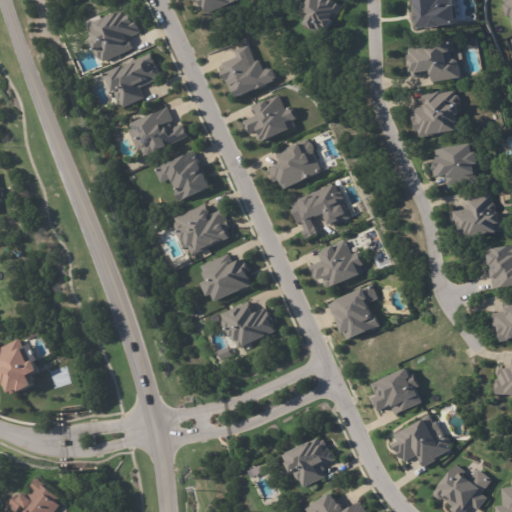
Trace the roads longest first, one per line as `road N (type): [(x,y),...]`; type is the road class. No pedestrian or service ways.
road 1 (residential): [(151,0),(352,432),(403,511)]
road 2 (tertiary): [(165,511),(125,317),(16,0)]
road 3 (residential): [(467,335),(438,282),(419,202),(372,109),(369,0)]
road 4 (residential): [(322,366),(226,418),(66,442),(0,430)]
